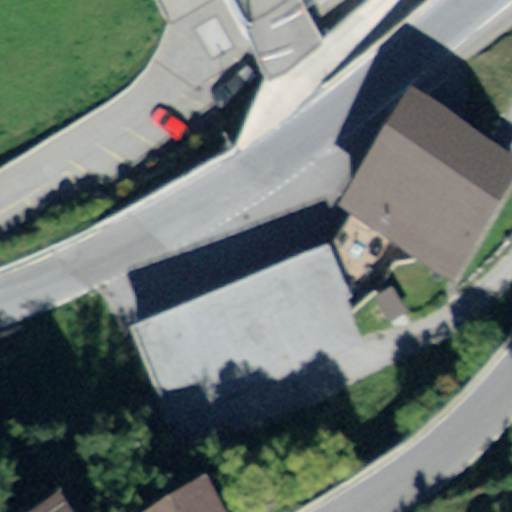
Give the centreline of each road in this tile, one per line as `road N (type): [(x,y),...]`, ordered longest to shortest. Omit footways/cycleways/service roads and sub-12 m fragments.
road 1 (tertiary): [(0,304),(90,264),(272,161),(481,0)]
road 2 (tertiary): [(511,389),(364,511)]
